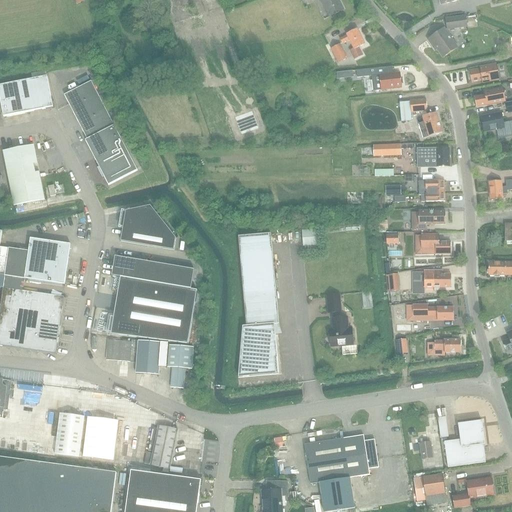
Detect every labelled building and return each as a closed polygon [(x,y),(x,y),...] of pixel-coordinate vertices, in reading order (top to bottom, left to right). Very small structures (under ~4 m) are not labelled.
[(321,0),(329,17),(343,10),(338,0),(321,0)] [(446,19),(447,29),(467,26),(465,16),(446,19)] [(354,49),(350,51),(354,59),(362,55),(358,47),(364,44),(357,29),(346,35),(347,35),(340,39),(342,44),(349,40),(354,49)] [(428,40),(433,47),(435,46),(442,58),(456,48),(443,29),(428,40)] [(331,48),(338,63),(347,58),(340,44),(331,48)] [(469,71),(471,83),(481,81),(481,83),(499,80),(496,64),(478,67),(479,69),(469,71)] [(392,66),(356,70),(357,77),(371,76),(373,91),(401,88),(400,72),(392,73),(392,66)] [(47,76),(22,81),(28,112),(53,107),(47,76)] [(28,112),(22,81),(0,85),(0,101),(1,108),(3,117),(28,112)] [(85,140),(108,186),(137,171),(91,81),(64,95),(87,139),(85,140)] [(476,107),(505,102),(503,88),(483,92),(484,95),(474,97),(476,107)] [(424,122),(419,123),(424,138),(428,137),(442,132),(435,113),(426,116),(425,112),(427,112),(426,99),(410,100),(410,102),(400,103),(401,121),(411,121),(411,112),(420,112),(422,117),(424,122)] [(501,113),(481,117),(484,132),(493,130),(496,129),(498,138),(511,135),(511,121),(502,123),(501,113)] [(400,144),(373,145),(373,156),(400,155),(400,144)] [(3,151),(14,206),(45,200),(39,172),(35,173),(34,164),(37,164),(34,145),(3,151)] [(449,149),(417,149),(417,157),(423,157),(423,167),(450,167),(449,149)] [(488,181),(489,200),(502,199),(502,193),(506,193),(506,190),(511,189),(511,180),(505,180),(506,186),(501,186),(501,181),(488,181)] [(419,196),(421,195),(421,194),(426,194),(433,194),(433,191),(439,191),(439,194),(445,194),(444,181),(418,182),(419,195),(419,196)] [(399,185),(385,186),(386,195),(400,195),(399,185)] [(421,194),(421,195),(421,202),(426,202),(445,202),(445,194),(439,194),(439,191),(433,191),(433,194),(426,194),(421,194)] [(121,242),(174,251),(176,238),(151,207),(148,207),(126,211),(126,213),(123,212),(120,227),(123,227),(121,242)] [(427,231),(427,225),(445,225),(445,211),(429,212),(429,210),(418,210),(418,212),(412,212),(412,231),(427,231)] [(378,220),(378,229),(387,229),(387,221),(378,220)] [(315,230),(307,230),(308,246),(316,245),(315,230)] [(246,326),(242,326),(238,378),(279,374),(274,324),(278,324),(270,234),(238,236),(246,326)] [(421,234),(421,249),(435,249),(435,255),(451,254),(451,242),(436,242),(436,234),(421,234)] [(386,244),(398,244),(398,235),(386,235),(386,244)] [(65,285),(71,244),(30,239),(28,251),(9,248),(0,308),(0,345),(56,354),(64,297),(23,291),(24,279),(65,285)] [(0,247),(0,274),(5,275),(9,248),(0,247)] [(115,257),(112,276),(120,277),(128,279),(131,259),(115,257)] [(131,259),(128,279),(143,281),(147,262),(131,259)] [(147,262),(143,281),(159,284),(162,265),(147,262)] [(511,262),(488,262),(488,276),(506,276),(511,275),(511,262)] [(162,265),(159,284),(175,287),(178,267),(162,265)] [(178,267),(175,287),(191,289),(194,270),(178,267)] [(424,273),(413,273),(413,286),(424,286),(424,288),(451,288),(451,275),(442,275),(442,271),(424,271),(424,273)] [(388,275),(385,275),(387,292),(396,291),(396,287),(395,274),(388,275)] [(111,316),(108,331),(111,331),(111,333),(187,343),(196,290),(191,289),(175,287),(159,284),(143,281),(128,279),(120,277),(113,317),(111,316)] [(326,296),(328,314),(342,313),(340,294),(326,296)] [(413,305),(413,316),(437,316),(437,321),(453,321),(453,307),(437,308),(428,308),(428,305),(413,305)] [(330,335),(331,347),(352,345),(351,328),(348,328),(347,317),(332,319),(333,335),(330,335)] [(509,339),(502,342),(506,352),(511,350),(511,330),(506,333),(509,339)] [(406,339),(396,340),(397,344),(398,355),(408,354),(407,344),(406,339)] [(106,360),(118,361),(119,344),(120,341),(108,340),(106,360)] [(434,349),(444,349),(444,353),(461,353),(461,340),(444,340),(444,341),(434,341),(434,349)] [(119,344),(118,361),(130,362),(131,342),(120,341),(119,344)] [(138,341),(136,374),(158,375),(159,367),(161,343),(138,341)] [(161,343),(159,367),(166,367),(168,345),(168,343),(161,343)] [(173,368),(171,388),(183,389),(184,369),(191,369),(193,347),(168,345),(166,367),(173,368)] [(445,417),(438,418),(441,438),(448,437),(445,417)] [(460,440),(444,442),(448,468),(486,463),(483,445),(485,445),(482,421),(458,424),(460,440)] [(363,435),(344,438),(350,478),(369,475),(379,473),(374,440),(364,441),(363,435)] [(350,478),(344,438),(304,445),(310,484),(350,478)] [(420,451),(422,460),(432,458),(430,442),(419,444),(419,445),(420,451)] [(0,511),(111,511),(116,473),(0,457),(0,511)] [(125,511),(196,511),(201,480),(131,471),(125,511)] [(442,474),(413,478),(417,502),(426,500),(427,505),(447,502),(442,474)] [(350,478),(319,483),(323,511),(328,511),(354,508),(350,478)] [(452,496),(454,508),(471,506),(470,499),(477,498),(479,501),(485,500),(486,497),(494,495),(492,478),(466,481),(468,494),(452,496)] [(281,511),(281,496),(289,496),(288,484),(288,483),(287,483),(287,482),(286,481),(266,481),(266,485),(266,491),(262,491),(262,511),(281,511)]
